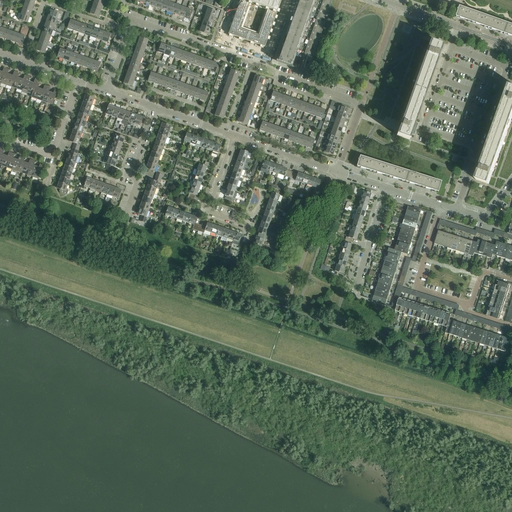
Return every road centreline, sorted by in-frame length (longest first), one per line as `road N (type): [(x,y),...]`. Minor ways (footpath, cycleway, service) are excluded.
road 1 (residential): [(336,172),(360,104),(133,19)]
road 2 (residential): [(511,281),(485,272),(472,303),(419,289),(441,206)]
road 3 (residential): [(478,147),(423,127),(459,27)]
road 4 (residential): [(77,81),(50,156),(0,141)]
road 5 (residential): [(249,228),(206,213),(234,137)]
